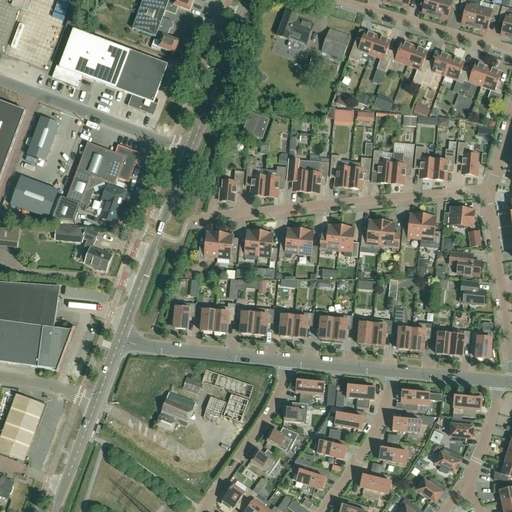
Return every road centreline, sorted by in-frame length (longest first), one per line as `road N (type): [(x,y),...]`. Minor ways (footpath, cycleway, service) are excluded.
road 1 (residential): [(199,217),(490,189)]
road 2 (residential): [(119,342),(189,152)]
road 3 (unclassified): [(189,152),(0,81)]
road 4 (residential): [(54,511),(119,342)]
road 5 (residential): [(511,50),(337,0)]
road 6 (residential): [(490,189),(511,366)]
road 7 (residential): [(286,362),(277,401),(203,507)]
road 8 (unclassified): [(286,362),(119,342)]
road 9 (residential): [(189,152),(246,0)]
road 10 (residential): [(322,511),(384,410),(392,372)]
